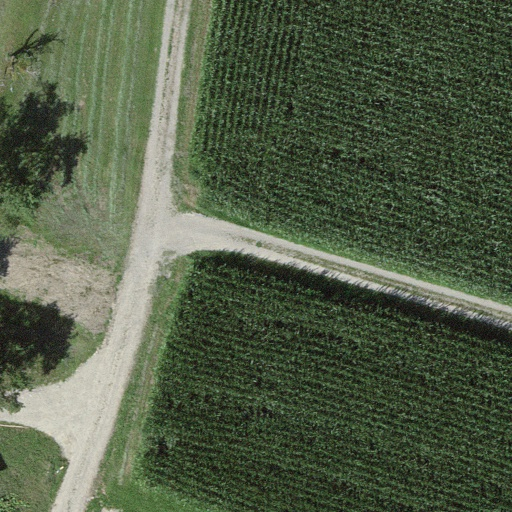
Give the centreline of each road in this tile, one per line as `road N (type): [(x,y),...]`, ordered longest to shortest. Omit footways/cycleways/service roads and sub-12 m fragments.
road 1 (track): [(68,511),(123,359),(155,231),(180,0)]
road 2 (track): [(155,231),(511,334)]
